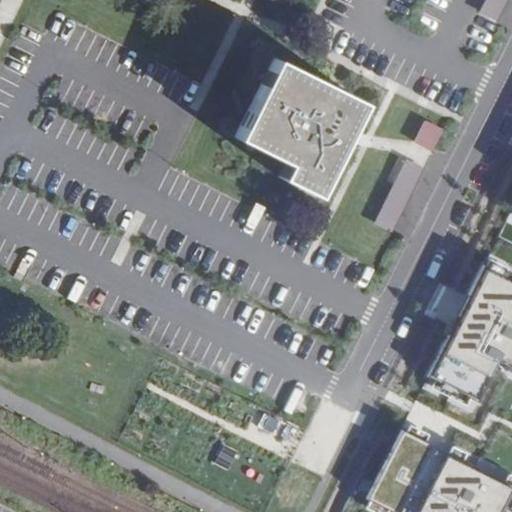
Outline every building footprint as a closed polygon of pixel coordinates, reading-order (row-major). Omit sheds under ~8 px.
[(484,0),(484,2),(501,10),(505,0),(484,0)] [(315,195),(363,104),(275,59),(236,137),(288,163),(281,177),(315,195)] [(414,142),(431,151),(441,130),(423,122),(414,142)] [(405,160),(392,185),(409,194),(422,169),(405,160)] [(378,213),(395,221),(409,194),(392,185),(378,213)] [(431,392),(478,412),(496,371),(511,377),(511,278),(485,267),(431,392)]
